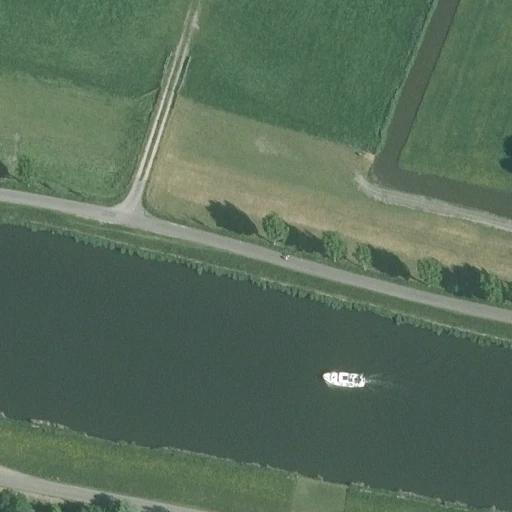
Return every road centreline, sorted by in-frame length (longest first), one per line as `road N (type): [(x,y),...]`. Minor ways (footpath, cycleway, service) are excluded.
road 1 (unclassified): [(511,317),(89,209),(0,194)]
road 2 (tertiary): [(171,511),(0,478)]
